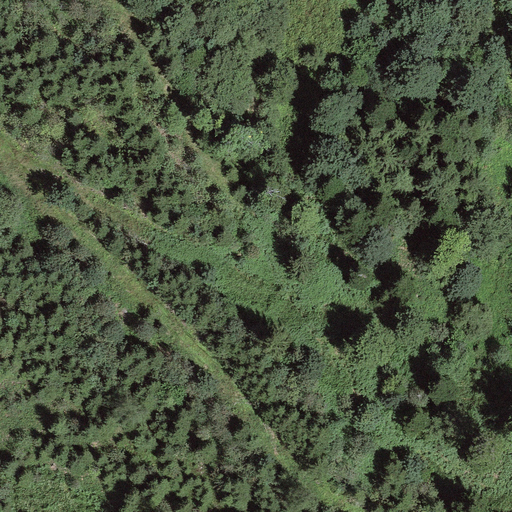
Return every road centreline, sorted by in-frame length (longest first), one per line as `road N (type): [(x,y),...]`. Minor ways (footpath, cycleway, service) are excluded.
road 1 (track): [(0,143),(199,351),(273,444),(345,511)]
road 2 (track): [(401,435),(452,469),(511,490)]
